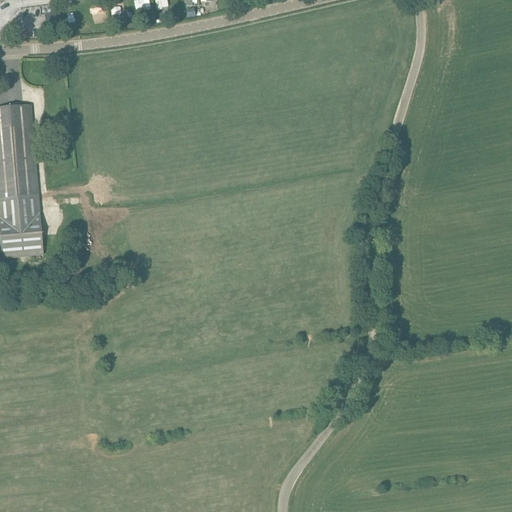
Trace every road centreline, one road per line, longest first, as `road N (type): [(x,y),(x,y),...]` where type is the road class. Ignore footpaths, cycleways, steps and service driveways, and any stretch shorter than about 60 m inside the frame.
road 1 (unclassified): [(282,511),(291,477),(345,404),(365,353),(363,239),(415,70),(417,0)]
road 2 (unclassified): [(0,51),(142,37),(316,0)]
